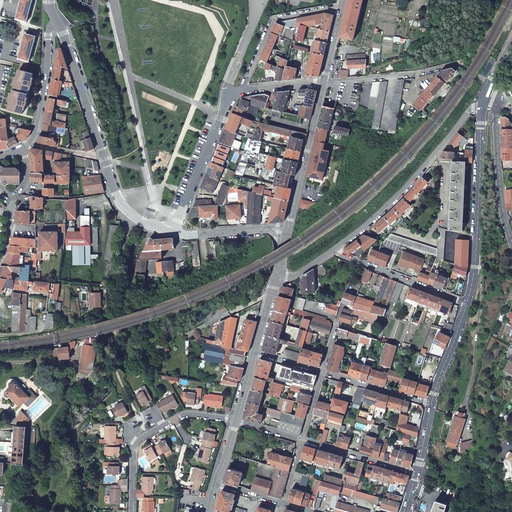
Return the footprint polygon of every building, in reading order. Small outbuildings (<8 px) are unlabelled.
[(31,0),(20,0),(15,18),(26,21),(31,0)] [(348,0),(339,38),(354,41),(363,0),(348,0)] [(291,41),(289,48),(293,49),(299,25),(306,27),(311,28),(311,26),(321,27),(320,30),(329,32),(333,16),(323,13),(296,18),(294,27),(291,41)] [(288,28),(294,27),(296,18),(287,20),(288,28)] [(270,32),(277,35),(284,20),(275,22),(270,32)] [(299,25),(293,49),(296,49),(298,50),(305,52),(308,52),(309,50),(306,49),(307,42),(305,41),(305,43),(302,42),(306,27),(299,25)] [(312,51),(312,53),(324,56),(329,32),(320,30),(317,29),(312,51)] [(287,60),(287,57),(271,51),(277,35),(270,32),(262,50),(287,60)] [(35,36),(25,33),(18,58),(22,59),(29,61),(35,36)] [(58,48),(55,66),(62,68),(62,69),(68,70),(61,48),(58,48)] [(293,49),(289,48),(287,57),(287,60),(286,63),(295,64),(296,61),(294,60),(296,49),(293,49)] [(285,67),(286,63),(287,60),(262,50),(259,59),(265,61),(267,62),(269,56),(279,60),(277,66),(278,66),(285,69),(285,67)] [(305,52),(298,50),(296,57),(303,59),(305,52)] [(324,56),(312,53),(309,61),(305,76),(306,78),(310,78),(311,77),(319,78),(324,56)] [(28,64),(29,61),(22,59),(21,62),(19,69),(26,71),(28,64)] [(367,67),(367,60),(365,60),(348,61),(348,69),(367,67)] [(267,62),(265,61),(263,66),(268,68),(269,67),(275,69),(277,66),(267,62)] [(69,81),(72,82),(68,70),(62,69),(62,68),(55,66),(52,79),(69,81)] [(275,81),(282,80),(285,69),(278,66),(275,81)] [(282,80),(294,79),(296,69),(285,67),(285,69),(282,80)] [(419,109),(433,94),(434,95),(455,70),(452,67),(437,71),(438,73),(439,74),(411,107),(416,111),(419,109)] [(14,90),(29,94),(34,77),(32,77),(33,73),(26,71),(19,69),(14,90)] [(387,131),(394,132),(405,78),(397,78),(387,131)] [(52,79),(49,95),(58,96),(61,82),(64,83),(64,84),(68,85),(69,81),(52,79)] [(374,81),(368,107),(375,108),(371,127),(378,128),(387,80),(374,81)] [(327,87),(322,106),(334,108),(335,109),(340,85),(327,87)] [(29,94),(14,90),(8,110),(22,113),(23,109),(25,110),(29,94)] [(264,108),(310,120),(316,92),(309,90),(300,90),(300,96),(299,97),(299,102),(301,101),(300,106),(298,106),(296,110),(288,108),(288,106),(285,105),(288,95),(292,95),(292,91),(274,93),(271,100),(276,102),(276,104),(267,101),(264,108)] [(247,102),(264,108),(267,101),(269,96),(266,95),(250,95),(247,102)] [(244,110),(247,102),(243,100),(244,96),(242,97),(240,99),(241,100),(239,106),(236,105),(231,113),(238,116),(241,109),(244,110)] [(66,106),(67,101),(49,98),(46,111),(66,114),(67,110),(54,108),(55,104),(66,106)] [(322,106),(317,128),(327,130),(329,130),(334,108),(322,106)] [(354,112),(341,110),(340,111),(343,112),(343,113),(349,114),(346,124),(351,125),(351,124),(354,112)] [(68,115),(66,114),(46,111),(43,124),(48,125),(65,129),(68,115)] [(357,113),(354,112),(351,124),(366,127),(369,115),(357,113)] [(248,127),(251,121),(238,116),(231,113),(225,129),(235,134),(239,123),(248,127)] [(500,138),(511,137),(511,131),(509,132),(509,130),(511,130),(511,125),(507,121),(500,119),(500,138)] [(256,129),(258,123),(251,121),(248,127),(244,137),(247,138),(251,140),(256,129)] [(305,141),(306,135),(258,123),(256,129),(263,131),(278,134),(304,141),(305,141)] [(0,140),(7,139),(7,137),(5,126),(9,128),(15,129),(15,127),(10,125),(4,124),(0,124),(0,140)] [(333,126),(332,131),(331,132),(348,135),(349,130),(333,126)] [(18,134),(20,141),(27,137),(31,130),(19,127),(18,134)] [(317,128),(314,141),(315,142),(324,143),(327,130),(317,128)] [(235,134),(225,129),(220,142),(230,146),(237,149),(240,142),(233,139),(235,134)] [(263,131),(256,129),(251,140),(260,142),(263,131)] [(84,147),(68,146),(68,149),(85,150),(93,148),(87,130),(81,132),(84,147)] [(450,143),(456,148),(466,135),(460,131),(450,143)] [(38,143),(58,147),(60,138),(40,133),(39,135),(38,143)] [(301,153),(304,141),(278,134),(277,138),(291,141),(289,150),(301,153)] [(16,136),(7,139),(9,146),(18,141),(16,136)] [(511,137),(500,138),(501,151),(511,150),(511,137)] [(259,153),(262,143),(260,142),(251,140),(247,138),(246,141),(242,152),(242,154),(250,156),(251,151),(259,153)] [(0,148),(9,146),(7,139),(0,140),(0,148)] [(230,146),(220,142),(212,161),(221,166),(230,146)] [(315,142),(307,175),(322,179),(329,151),(323,150),(324,143),(315,142)] [(460,157),(459,162),(465,163),(472,164),(473,147),(466,147),(465,157),(460,157)] [(30,150),(31,171),(41,171),(47,174),(70,175),(69,160),(53,160),(53,171),(48,171),(48,172),(44,170),(43,157),(52,158),(53,156),(60,158),(60,156),(66,157),(67,154),(32,148),(30,150)] [(298,163),(301,153),(289,150),(287,149),(286,154),(285,153),(284,156),(286,156),(285,158),(283,158),(283,156),(282,156),(281,159),(298,163)] [(511,150),(501,151),(501,157),(503,157),(503,163),(511,162),(511,150)] [(444,152),(439,157),(440,159),(453,160),(453,162),(459,162),(460,157),(455,156),(455,153),(444,152)] [(276,158),(259,153),(256,166),(267,169),(275,171),(276,166),(274,166),(276,161),(276,158)] [(295,175),(298,163),(281,159),(279,158),(276,158),(276,161),(284,163),(282,172),(291,175),(295,175)] [(97,162),(84,159),(84,166),(99,170),(97,162)] [(212,161),(207,174),(218,180),(223,167),(221,166),(212,161)] [(234,173),(234,175),(243,177),(247,164),(238,162),(234,173)] [(453,162),(451,162),(448,231),(462,235),(465,163),(459,162),(453,162)] [(0,167),(0,181),(2,182),(9,182),(14,182),(20,180),(21,171),(19,171),(19,169),(17,168),(5,168),(2,165),(0,167)] [(41,171),(31,171),(32,180),(44,181),(70,181),(70,175),(47,174),(41,171)] [(274,185),(279,186),(288,188),(291,175),(282,172),(278,171),(274,185)] [(207,174),(201,187),(213,193),(218,180),(207,174)] [(428,182),(422,177),(414,186),(404,198),(409,203),(428,182)] [(101,182),(82,178),(84,194),(104,192),(101,182)] [(223,185),(219,197),(215,206),(218,206),(222,206),(224,202),(227,193),(229,188),(223,185)] [(44,194),(57,194),(57,186),(44,186),(44,194)] [(279,186),(276,198),(289,201),(292,190),(288,188),(279,186)] [(252,188),(251,193),(270,197),(271,194),(266,192),(266,191),(252,188)] [(247,192),(239,190),(239,193),(239,202),(247,202),(247,192)] [(511,190),(500,193),(503,205),(502,206),(504,213),(511,211),(511,190)] [(251,193),(247,192),(247,202),(247,207),(247,225),(260,225),(261,199),(274,202),(270,220),(265,220),(265,224),(282,223),(284,221),(289,201),(276,198),(270,197),(251,193)] [(38,209),(40,209),(40,208),(44,209),(45,198),(45,196),(32,195),(31,207),(38,208),(38,209)] [(75,219),(76,198),(66,199),(66,211),(66,219),(75,219)] [(401,216),(411,205),(409,203),(404,198),(394,208),(401,216)] [(218,206),(215,206),(212,206),(193,206),(189,217),(201,217),(213,217),(213,219),(218,219),(218,206)] [(241,206),(227,207),(227,211),(227,219),(228,220),(236,219),(242,219),(241,206)] [(390,223),(392,225),(401,216),(394,208),(393,208),(384,217),(390,223)] [(36,210),(22,209),(17,209),(16,222),(27,223),(35,223),(36,223),(36,210)] [(201,220),(201,217),(189,217),(187,222),(187,229),(197,228),(197,221),(201,220)] [(390,223),(384,217),(373,227),(379,234),(390,223)] [(91,229),(91,219),(80,218),(80,232),(73,232),(73,221),(66,220),(66,224),(66,228),(66,234),(65,245),(91,245),(91,229)] [(228,220),(227,219),(220,219),(220,227),(228,227),(228,223),(228,220)] [(435,256),(435,259),(442,261),(445,230),(438,228),(436,249),(435,256)] [(39,237),(35,236),(36,239),(36,245),(36,251),(36,259),(41,259),(41,254),(38,254),(38,246),(40,246),(40,250),(58,250),(58,232),(39,232),(39,237)] [(388,241),(435,256),(436,249),(390,234),(384,239),(388,241)] [(368,245),(373,239),(369,237),(363,235),(344,249),(344,252),(349,254),(354,251),(362,245),(366,249),(368,245)] [(13,237),(11,244),(28,244),(28,251),(31,251),(32,244),(36,245),(36,239),(13,237)] [(138,259),(135,293),(145,293),(146,274),(144,274),(145,258),(163,257),(163,250),(175,249),(174,238),(154,240),(151,237),(140,259),(138,259)] [(378,240),(373,239),(368,245),(366,249),(378,240)] [(209,258),(216,257),(215,250),(215,240),(207,241),(209,258)] [(454,265),(461,268),(463,241),(456,240),(454,265)] [(193,253),(193,258),(194,266),(201,266),(199,241),(193,242),(193,253)] [(11,244),(10,252),(21,256),(21,251),(28,251),(28,244),(11,244)] [(193,258),(192,253),(191,246),(184,247),(184,258),(193,258)] [(378,251),(375,250),(372,249),(368,260),(374,263),(378,251)] [(378,251),(374,263),(385,267),(390,256),(378,251)] [(10,252),(2,265),(22,266),(30,266),(30,264),(21,264),(21,256),(10,252)] [(424,260),(403,252),(399,264),(409,268),(414,270),(414,271),(419,273),(420,272),(421,269),(424,260)] [(148,274),(148,283),(158,282),(158,285),(165,285),(164,272),(166,272),(166,273),(172,273),(172,271),(174,271),(173,261),(157,262),(158,273),(148,274)] [(180,271),(187,269),(185,262),(184,262),(178,264),(180,271)] [(1,266),(0,270),(0,277),(13,278),(13,276),(12,274),(9,274),(10,270),(12,270),(21,271),(22,266),(2,265),(1,266)] [(464,277),(466,269),(461,268),(454,265),(451,273),(464,277)] [(18,279),(29,280),(30,266),(22,266),(21,271),(21,275),(19,275),(18,279)] [(316,292),(313,270),(300,279),(302,293),(316,292)] [(366,271),(364,276),(362,281),(362,282),(368,283),(372,273),(366,271)] [(429,276),(420,272),(419,273),(417,279),(426,283),(429,276)] [(430,272),(429,276),(426,283),(433,286),(437,274),(430,272)] [(437,274),(433,286),(443,290),(447,278),(437,274)] [(374,288),(379,290),(384,278),(381,276),(377,286),(375,285),(374,288)] [(4,287),(13,288),(14,279),(13,278),(0,277),(0,292),(2,293),(4,287)] [(379,290),(375,302),(379,303),(388,279),(384,278),(379,290)] [(55,292),(55,296),(59,297),(61,282),(29,280),(18,279),(14,279),(13,288),(16,288),(28,289),(29,284),(35,285),(35,288),(50,290),(50,291),(55,292)] [(385,306),(388,306),(389,301),(396,282),(391,280),(384,300),(387,300),(385,306)] [(396,303),(402,285),(396,282),(389,301),(396,303)] [(291,283),(281,287),(280,289),(279,292),(292,295),(294,289),(291,283)] [(422,292),(411,288),(406,302),(414,305),(413,307),(417,308),(418,303),(422,292)] [(100,298),(101,298),(102,292),(91,291),(90,306),(100,306),(100,298)] [(23,333),(30,331),(31,316),(30,316),(31,308),(27,307),(27,299),(26,294),(16,293),(13,292),(12,296),(12,298),(21,298),(21,304),(20,321),(19,329),(19,332),(23,333)] [(430,295),(422,292),(418,303),(425,306),(430,295)] [(341,301),(353,305),(357,297),(347,294),(344,293),(341,301)] [(371,312),(373,305),(375,302),(362,298),(364,295),(358,293),(357,297),(353,305),(353,307),(355,308),(371,312)] [(278,295),(274,309),(286,313),(288,313),(291,299),(278,295)] [(441,300),(430,295),(425,306),(432,309),(437,310),(441,300)] [(310,320),(331,326),(332,323),(327,317),(327,316),(303,309),(306,298),(298,296),(298,299),(294,312),(294,315),(299,316),(304,318),(310,320)] [(453,304),(441,300),(437,310),(449,315),(453,304)] [(339,306),(320,301),(320,305),(327,307),(327,308),(337,313),(339,306)] [(12,330),(19,329),(20,321),(21,304),(14,303),(13,320),(12,330)] [(261,304),(252,308),(254,312),(259,310),(261,304)] [(380,314),(384,315),(387,309),(373,305),(371,312),(380,314)] [(342,312),(353,315),(355,308),(353,307),(351,307),(350,309),(343,307),(342,312)] [(377,322),(380,314),(371,312),(355,308),(353,315),(377,322)] [(274,309),(271,320),(283,324),(286,313),(274,309)] [(437,310),(432,309),(430,315),(432,316),(428,325),(430,326),(431,326),(437,310)] [(48,312),(46,327),(54,328),(55,312),(48,312)] [(351,324),(353,315),(342,312),(340,320),(351,324)] [(240,318),(238,315),(230,319),(226,321),(221,346),(204,343),(203,348),(207,350),(206,357),(218,359),(217,363),(231,366),(242,368),(247,352),(236,350),(233,349),(231,348),(237,320),(240,318)] [(307,331),(310,320),(304,318),(301,329),(307,331)] [(257,322),(255,321),(248,320),(246,326),(243,325),(236,350),(247,352),(248,352),(257,322)] [(271,320),(267,335),(279,339),(283,324),(271,320)] [(328,337),(331,326),(310,320),(307,331),(312,333),(314,333),(317,334),(328,337)] [(196,342),(204,343),(221,346),(226,321),(218,324),(218,328),(216,327),(213,329),(213,332),(214,335),(216,335),(215,342),(198,339),(196,342)] [(430,326),(430,328),(444,331),(450,332),(452,325),(444,323),(442,328),(431,326),(430,326)] [(378,340),(380,333),(364,329),(364,330),(353,326),(352,330),(351,332),(360,335),(372,338),(378,340)] [(337,334),(358,340),(360,335),(351,332),(341,329),(339,328),(337,334)] [(304,340),(307,331),(301,329),(297,341),(291,340),(290,340),(288,339),(287,341),(302,346),(304,340)] [(312,333),(307,331),(304,340),(306,341),(306,343),(309,344),(312,333)] [(432,344),(443,349),(450,332),(444,331),(443,334),(438,332),(432,344)] [(279,339),(267,335),(262,350),(276,354),(279,342),(301,349),(302,346),(287,341),(286,341),(279,339)] [(358,340),(358,342),(370,345),(372,338),(360,335),(358,340)] [(74,343),(74,341),(69,342),(69,345),(59,346),(60,358),(69,358),(68,348),(69,348),(71,347),(73,346),(74,344),(74,343)] [(386,343),(380,363),(383,364),(387,365),(391,366),(396,346),(386,343)] [(96,347),(83,344),(78,369),(90,371),(96,347)] [(334,349),(333,353),(343,356),(344,352),(343,351),(344,347),(334,344),(333,347),(334,349)] [(280,356),(298,361),(300,354),(282,349),(280,356)] [(312,352),(301,349),(300,354),(298,361),(308,364),(312,352)] [(312,352),(308,364),(319,367),(322,355),(312,352)] [(329,361),(339,364),(340,360),(342,360),(343,356),(333,353),(331,357),(329,358),(329,361)] [(418,380),(420,381),(421,378),(425,379),(431,357),(425,355),(418,378),(418,380)] [(502,368),(511,373),(511,372),(511,356),(510,355),(502,368)] [(271,362),(260,359),(255,377),(266,380),(267,377),(271,362)] [(338,368),(339,364),(329,361),(328,362),(328,364),(329,365),(328,367),(328,370),(338,373),(339,369),(338,368)] [(351,362),(350,367),(349,369),(347,375),(360,379),(364,366),(351,362)] [(273,382),(283,384),(290,386),(291,387),(291,385),(312,392),(316,375),(311,374),(310,375),(304,373),(303,372),(293,369),(292,370),(287,368),(286,367),(279,365),(275,379),(273,378),(273,379),(273,382)] [(242,368),(231,366),(228,377),(238,380),(240,380),(244,368),(242,368)] [(370,368),(364,366),(360,379),(374,383),(377,371),(370,369),(370,368)] [(389,370),(389,373),(387,378),(402,383),(403,378),(404,374),(389,370)] [(384,374),(377,371),(374,383),(385,386),(387,378),(389,373),(385,372),(384,374)] [(221,385),(236,387),(238,380),(228,377),(223,376),(221,385)] [(266,380),(255,377),(251,389),(262,392),(266,380)] [(403,378),(402,383),(400,390),(414,394),(417,383),(417,382),(404,378),(403,378)] [(30,389),(25,393),(15,383),(13,382),(12,383),(11,384),(10,386),(11,387),(6,392),(5,393),(6,395),(6,396),(8,396),(9,396),(10,396),(20,406),(24,402),(28,407),(38,397),(30,389)] [(283,384),(273,382),(270,394),(280,397),(283,384)] [(338,382),(336,386),(334,392),(340,394),(343,383),(338,382)] [(420,384),(417,383),(414,394),(426,398),(428,387),(420,384)] [(361,400),(364,389),(357,387),(352,403),(360,405),(361,400)] [(182,393),(182,397),(185,402),(186,403),(186,405),(194,406),(194,405),(198,405),(199,396),(201,396),(201,390),(196,389),(196,394),(182,393)] [(251,389),(248,402),(259,405),(262,392),(251,389)] [(375,404),(378,394),(364,389),(361,400),(371,403),(375,404)] [(136,396),(142,406),(149,402),(149,401),(152,399),(147,391),(144,393),(143,392),(136,396)] [(300,403),(308,405),(311,395),(298,392),(296,401),(297,402),(300,403)] [(385,409),(386,406),(389,396),(378,394),(375,404),(375,406),(385,409)] [(208,396),(204,396),(203,405),(207,405),(207,407),(222,408),(223,397),(208,395),(208,396)] [(156,406),(161,414),(164,412),(165,413),(178,406),(172,396),(159,403),(159,404),(156,406)] [(389,396),(386,406),(394,408),(397,399),(389,396)] [(277,410),(283,412),(291,414),(292,409),(294,404),(296,405),(297,402),(296,401),(291,400),(290,400),(287,399),(280,397),(277,410)] [(315,407),(329,411),(333,398),(329,397),(328,404),(317,401),(315,407)] [(333,398),(329,411),(343,416),(347,402),(333,398)] [(394,408),(401,411),(404,401),(397,399),(394,408)] [(358,410),(368,412),(371,403),(361,400),(360,405),(358,410)] [(404,401),(401,411),(408,413),(410,403),(404,401)] [(129,414),(123,404),(120,405),(118,402),(112,406),(114,410),(113,410),(118,418),(121,417),(122,418),(129,414)] [(259,405),(248,402),(243,417),(244,419),(261,424),(264,414),(258,413),(260,405),(259,405)] [(305,418),(309,405),(308,405),(300,403),(298,411),(297,415),(305,418)] [(325,424),(329,411),(315,407),(313,413),(324,416),(320,429),(323,430),(325,424)] [(277,414),(282,416),(283,412),(277,410),(269,408),(268,412),(272,413),(271,415),(276,416),(277,414)] [(370,424),(373,414),(368,412),(358,410),(356,419),(365,422),(368,423),(370,424)] [(343,416),(329,411),(325,424),(335,427),(330,444),(335,445),(336,440),(337,437),(338,436),(338,434),(339,432),(341,425),(343,416)] [(282,416),(278,428),(300,435),(305,418),(297,415),(291,414),(283,412),(282,416)] [(417,437),(419,428),(405,424),(407,417),(400,415),(398,425),(396,431),(401,433),(404,434),(417,437)] [(457,444),(465,419),(461,417),(460,419),(454,417),(446,441),(448,441),(449,441),(448,443),(451,444),(451,442),(457,444)] [(382,420),(380,426),(387,428),(389,422),(382,420)] [(88,424),(81,430),(82,432),(89,425),(88,424)] [(375,444),(380,426),(374,425),(372,424),(370,433),(367,432),(363,446),(361,445),(359,452),(371,456),(375,444)] [(26,426),(15,425),(15,430),(14,442),(25,443),(26,426)] [(123,445),(123,442),(116,441),(116,435),(118,436),(119,433),(116,433),(117,428),(105,428),(104,441),(105,441),(105,445),(109,445),(115,445),(119,445),(123,445)] [(204,440),(203,443),(212,446),(217,447),(218,444),(214,443),(216,435),(215,434),(216,430),(208,428),(207,432),(205,432),(203,439),(204,440)] [(416,441),(417,437),(404,434),(402,442),(401,445),(407,447),(407,443),(409,439),(416,441)] [(340,447),(347,449),(350,438),(345,437),(343,436),(343,438),(340,447)] [(382,450),(380,458),(383,459),(387,447),(389,440),(383,439),(383,440),(382,444),(382,445),(383,446),(382,450)] [(160,445),(156,447),(161,455),(164,453),(165,454),(172,450),(166,440),(159,444),(160,445)] [(25,443),(14,442),(13,461),(13,462),(12,463),(23,464),(25,443)] [(212,446),(203,443),(202,446),(201,446),(197,460),(208,463),(212,449),(211,449),(212,446)] [(381,446),(375,444),(371,456),(377,458),(381,446)] [(115,445),(109,445),(109,448),(108,449),(108,457),(119,457),(120,449),(119,449),(119,445),(115,445)] [(473,449),(473,445),(466,446),(459,446),(461,454),(473,449)] [(304,446),(301,458),(311,461),(314,451),(317,452),(318,450),(304,446)] [(161,455),(156,447),(153,449),(153,448),(146,452),(151,462),(158,458),(158,457),(161,455)] [(389,461),(396,463),(399,451),(393,449),(389,461)] [(322,481),(323,481),(325,475),(332,454),(318,450),(317,452),(314,462),(325,465),(321,478),(319,477),(317,480),(322,481)] [(399,451),(396,463),(410,468),(413,455),(399,451)] [(277,468),(289,471),(293,459),(270,452),(267,465),(277,468)] [(343,457),(332,454),(325,475),(329,476),(330,471),(329,470),(330,466),(340,469),(343,457)] [(247,459),(240,457),(238,467),(244,469),(247,459)] [(355,474),(359,462),(355,461),(354,464),(347,462),(348,460),(345,459),(345,458),(343,457),(340,469),(330,466),(329,470),(330,471),(329,476),(343,480),(346,472),(355,474)] [(341,487),(356,491),(360,478),(364,463),(359,462),(355,474),(346,472),(343,480),(341,487)] [(252,490),(269,495),(277,468),(267,465),(261,463),(257,477),(255,477),(252,490)] [(119,464),(110,464),(110,467),(108,467),(108,476),(120,476),(120,467),(119,467),(119,464)] [(364,475),(377,479),(381,468),(367,464),(365,469),(366,470),(364,475)] [(201,485),(205,471),(194,468),(190,482),(194,483),(192,490),(198,491),(200,485),(201,485)] [(243,472),(228,468),(224,482),(238,486),(243,472)] [(277,468),(269,495),(281,499),(289,471),(277,468)] [(377,479),(383,481),(386,470),(381,468),(377,479)] [(386,470),(383,481),(389,483),(393,472),(386,470)] [(393,472),(389,483),(393,484),(394,482),(394,480),(396,481),(406,484),(409,476),(393,472)] [(306,486),(309,477),(302,475),(300,484),(306,486)] [(323,481),(341,487),(343,480),(329,476),(325,475),(323,481)] [(144,499),(144,495),(152,495),(153,492),(154,479),(142,478),(142,491),(137,491),(137,499),(144,499)] [(322,481),(317,480),(315,479),(311,494),(304,492),(301,505),(314,508),(322,481)] [(339,495),(340,492),(341,487),(323,481),(322,481),(314,508),(318,510),(322,498),(323,499),(325,491),(339,495)] [(118,487),(111,487),(111,490),(110,490),(110,505),(121,505),(122,491),(121,491),(121,487),(118,487)] [(379,497),(378,497),(374,496),(372,495),(360,492),(356,491),(341,487),(340,492),(377,504),(379,497)] [(304,492),(292,489),(288,501),(301,505),(304,492)] [(236,494),(222,490),(217,509),(226,511),(246,511),(247,510),(234,506),(235,501),(234,501),(236,494)] [(144,499),(144,503),(143,503),(142,511),(154,511),(154,503),(154,499),(144,499)] [(398,503),(385,499),(384,499),(381,508),(393,511),(396,511),(400,503),(398,503)] [(431,511),(444,511),(447,504),(435,500),(431,511)] [(333,511),(369,511),(337,502),(333,511)]
